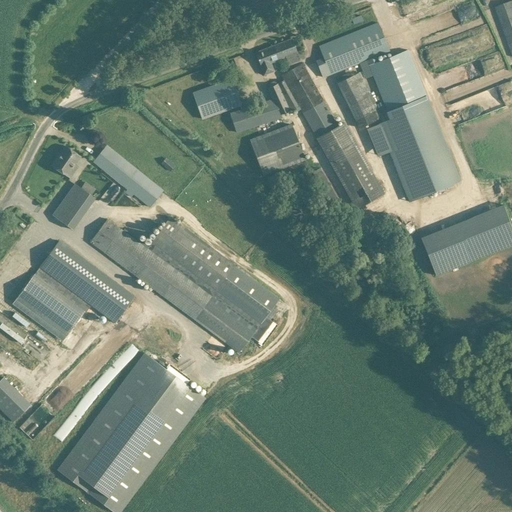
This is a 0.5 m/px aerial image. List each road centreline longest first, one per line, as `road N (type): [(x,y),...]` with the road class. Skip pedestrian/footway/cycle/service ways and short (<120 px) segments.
road 1 (unclassified): [(0,208),(62,110),(355,0)]
road 2 (track): [(62,110),(158,0)]
